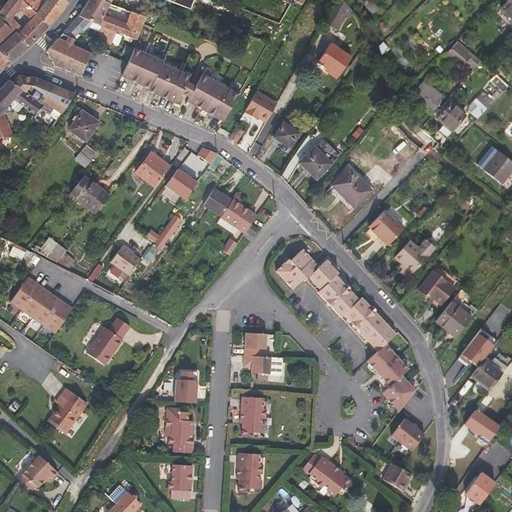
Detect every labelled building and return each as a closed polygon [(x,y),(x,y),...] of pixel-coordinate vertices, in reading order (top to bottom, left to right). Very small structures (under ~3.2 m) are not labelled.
[(22,0),(9,0),(0,10),(0,18),(27,44),(29,45),(44,31),(49,26),(36,13),(23,1),(22,0)] [(36,13),(45,1),(44,0),(24,0),(23,1),(36,13)] [(49,26),(69,2),(65,0),(46,0),(45,1),(36,13),(49,26)] [(62,34),(73,39),(81,29),(84,30),(88,26),(91,23),(115,32),(136,40),(146,17),(145,17),(130,11),(126,23),(104,15),(110,3),(101,0),(88,0),(79,15),(78,15),(62,34)] [(165,0),(187,9),(190,0),(165,0)] [(343,0),(335,0),(323,22),(336,30),(344,17),(347,18),(351,10),(343,0)] [(372,15),(379,9),(372,0),(371,0),(365,5),(372,15)] [(511,18),(511,0),(508,0),(501,8),(511,18)] [(131,5),(129,10),(130,11),(145,17),(146,13),(149,7),(140,4),(138,8),(131,5)] [(29,45),(27,44),(0,18),(0,52),(9,61),(10,62),(29,45)] [(91,23),(88,26),(112,37),(115,32),(91,23)] [(68,44),(73,39),(62,34),(48,51),(47,53),(54,66),(81,77),(90,54),(68,44)] [(235,46),(241,50),(246,41),(240,38),(235,46)] [(456,41),(444,55),(460,69),(465,63),(472,69),(479,60),(456,41)] [(382,42),(379,45),(381,55),(388,48),(382,42)] [(331,43),(317,63),(338,77),(351,57),(331,43)] [(134,48),(127,63),(137,67),(144,53),(134,48)] [(9,61),(0,52),(0,66),(2,68),(8,62),(9,61)] [(153,57),(144,53),(137,67),(140,69),(135,82),(140,85),(153,57)] [(162,61),(153,57),(140,85),(149,89),(149,91),(161,63),(162,62),(162,61)] [(121,76),(131,80),(137,67),(127,63),(121,76)] [(171,67),(161,63),(149,91),(158,95),(171,67)] [(140,69),(137,67),(131,80),(135,82),(140,69)] [(180,72),(171,67),(158,95),(167,99),(180,72)] [(189,84),(187,83),(190,76),(180,72),(167,99),(177,104),(182,93),(189,97),(195,87),(192,86),(189,84)] [(196,106),(211,79),(202,74),(195,87),(189,97),(187,101),(196,106)] [(457,74),(452,79),(457,84),(462,78),(457,74)] [(20,75),(12,82),(25,92),(30,86),(47,99),(43,105),(40,109),(35,115),(34,117),(41,124),(48,129),(72,93),(35,78),(20,75)] [(496,75),(491,80),(500,88),(490,98),(493,101),(503,91),(508,86),(496,75)] [(220,84),(211,79),(196,106),(205,111),(220,84)] [(12,82),(9,80),(0,89),(0,115),(4,112),(4,111),(6,110),(10,105),(17,111),(18,111),(22,106),(35,115),(40,109),(43,105),(25,92),(12,82)] [(424,80),(410,96),(432,114),(432,113),(443,100),(445,97),(424,80)] [(229,90),(220,84),(205,111),(214,116),(229,90)] [(47,99),(30,86),(25,92),(43,105),(47,99)] [(238,95),(229,90),(214,116),(223,121),(238,95)] [(267,122),(277,103),(256,92),(245,113),(253,117),(254,115),(259,118),(267,122)] [(468,111),(471,113),(481,103),(487,109),(490,105),(493,101),(490,98),(483,92),(480,95),(476,99),(469,106),(468,111)] [(432,113),(433,115),(445,101),(443,100),(432,113)] [(445,101),(433,115),(438,118),(449,105),(445,101)] [(438,118),(437,120),(443,124),(451,131),(465,115),(450,103),(449,105),(438,118)] [(481,103),(471,113),(477,119),(487,109),(481,103)] [(86,142),(99,122),(82,111),(69,130),(86,142)] [(4,112),(0,115),(0,138),(14,137),(10,126),(4,112)] [(283,123),(274,137),(289,147),(298,134),(283,123)] [(447,137),(451,131),(443,124),(438,130),(447,137)] [(236,127),(230,138),(236,143),(243,131),(236,127)] [(321,140),(299,162),(316,179),(338,157),(321,140)] [(86,145),(81,152),(90,160),(96,153),(86,145)] [(218,154),(203,147),(197,155),(210,164),(218,154)] [(509,174),(511,170),(511,162),(492,147),(477,165),(501,185),(509,174)] [(187,196),(209,165),(188,149),(165,181),(168,183),(187,196)] [(91,161),(80,152),(74,159),(85,168),(91,161)] [(154,187),(172,163),(164,157),(161,161),(150,152),(135,172),(154,187)] [(214,171),(223,158),(218,154),(210,164),(209,167),(214,171)] [(356,206),(371,190),(349,168),(332,185),(339,192),(340,191),(356,206)] [(210,173),(206,170),(201,178),(204,180),(210,173)] [(511,176),(509,174),(501,185),(507,189),(511,182),(511,176)] [(109,196),(83,176),(70,193),(95,214),(109,196)] [(187,196),(168,183),(165,187),(184,200),(187,196)] [(232,200),(214,188),(203,204),(221,217),(232,200)] [(245,233),(256,216),(232,200),(221,217),(245,233)] [(384,210),(368,227),(387,246),(403,229),(384,210)] [(161,249),(174,231),(176,233),(179,228),(177,227),(182,220),(174,215),(143,259),(149,263),(160,249),(161,249)] [(67,250),(49,237),(39,251),(58,261),(65,253),(67,250)] [(222,251),(230,256),(238,244),(230,238),(222,251)] [(409,240),(393,257),(400,263),(404,267),(402,269),(399,272),(407,279),(435,247),(425,239),(418,247),(409,240)] [(123,244),(110,263),(129,277),(142,260),(133,254),(130,252),(132,250),(123,244)] [(344,285),(335,276),(338,273),(329,263),(326,263),(324,262),(318,267),(302,250),(290,261),(288,263),(285,262),(275,271),(292,289),(306,276),(310,279),(307,282),(363,342),(366,339),(377,351),(377,352),(384,345),(394,336),(389,331),(390,329),(375,313),(372,313),(370,310),(370,307),(361,298),(358,300),(350,291),(347,291),(344,288),(344,285)] [(75,261),(65,253),(58,261),(69,267),(75,261)] [(437,265),(418,289),(427,296),(429,294),(433,297),(432,298),(441,305),(458,282),(437,265)] [(20,309),(36,286),(31,283),(33,281),(26,277),(9,302),(20,309)] [(141,292),(126,281),(118,292),(135,300),(141,292)] [(31,317),(48,292),(42,288),(41,290),(36,286),(20,309),(31,317)] [(461,289),(435,321),(455,337),(471,318),(457,307),(462,302),(467,295),(461,289)] [(42,325),(58,302),(53,299),(55,297),(48,292),(31,317),(42,325)] [(58,302),(42,325),(54,333),(71,308),(64,303),(63,305),(58,302)] [(457,307),(471,318),(477,310),(470,305),(469,307),(462,302),(457,307)] [(506,321),(511,312),(500,304),(494,313),(506,321)] [(127,325),(114,317),(106,329),(102,327),(85,353),(103,365),(120,339),(119,338),(127,325)] [(469,361),(477,367),(485,357),(493,346),(485,340),(488,337),(479,330),(458,357),(467,364),(469,361)] [(265,357),(266,334),(246,333),(244,367),(252,368),(251,374),(258,374),(270,375),(270,374),(280,375),(281,358),(271,358),(265,357)] [(407,370),(384,345),(377,352),(367,362),(390,386),(382,394),(399,412),(414,392),(400,376),(407,370)] [(477,367),(470,375),(489,390),(506,368),(494,358),(491,362),(485,357),(477,367)] [(174,402),(196,403),(198,372),(180,371),(176,379),(174,402)] [(65,434),(87,402),(67,387),(56,402),(60,404),(47,422),(65,434)] [(265,418),(266,409),(263,408),(263,401),(263,398),(242,397),(240,420),(243,420),(243,424),(242,437),(253,437),(253,433),(258,433),(265,433),(265,424),(262,424),(262,418),(265,418)] [(192,438),(193,427),(187,426),(188,421),(188,412),(180,412),(180,408),(167,408),(166,426),(169,426),(168,437),(168,444),(174,445),(173,452),(193,453),(194,438),(192,438)] [(487,444),(500,426),(476,409),(465,424),(481,435),(479,438),(487,444)] [(395,438),(408,422),(405,419),(392,436),(395,438)] [(404,445),(417,429),(408,422),(395,438),(404,445)] [(411,451),(424,435),(417,429),(404,445),(411,451)] [(237,475),(239,476),(239,480),(238,493),(249,493),(250,489),(254,489),(261,490),(262,481),(258,481),(259,474),(262,475),(263,465),(259,465),(260,457),(260,454),(238,453),(237,475)] [(302,469),(308,474),(306,476),(308,477),(311,474),(317,479),(315,482),(322,488),(325,485),(329,488),(327,492),(334,497),(338,492),(341,489),(345,492),(352,482),(342,474),(338,472),(340,470),(322,456),(320,458),(314,454),(302,469)] [(58,474),(40,457),(17,481),(18,482),(31,492),(36,487),(38,489),(44,481),(49,477),(51,478),(53,480),(58,474)] [(190,500),(192,465),(172,464),(172,481),(168,481),(168,490),(171,491),(173,491),(173,499),(190,500)] [(399,467),(393,464),(383,480),(393,486),(402,469),(399,467)] [(402,469),(393,486),(400,490),(404,484),(403,483),(409,473),(402,469)] [(465,494),(479,504),(494,483),(480,472),(465,494)] [(311,474),(308,477),(315,482),(317,479),(311,474)] [(117,511),(143,511),(147,508),(126,489),(115,501),(122,508),(117,511)] [(296,511),(287,500),(281,505),(286,511),(296,511)] [(275,511),(279,507),(276,502),(271,506),(275,511)]
